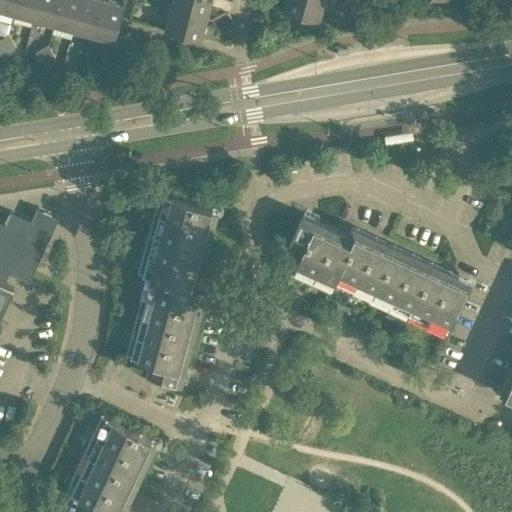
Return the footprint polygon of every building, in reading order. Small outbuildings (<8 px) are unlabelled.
[(0,0),(0,9),(13,13),(16,0),(0,0)] [(16,0),(13,13),(33,18),(38,0),(16,0)] [(38,0),(33,18),(53,24),(59,0),(38,0)] [(59,0),(53,24),(71,28),(70,32),(72,33),(81,0),(59,0)] [(93,34),(102,0),(81,0),(72,33),(75,34),(76,29),(93,34)] [(124,4),(109,0),(102,0),(93,34),(114,40),(124,4)] [(211,0),(172,0),(171,8),(207,18),(211,0)] [(318,18),(323,0),(284,0),(282,9),(318,18)] [(358,12),(351,0),(345,0),(343,2),(349,13),(354,14),(358,12)] [(351,0),(358,12),(366,7),(361,0),(351,0)] [(207,18),(171,8),(165,29),(201,38),(207,18)] [(228,28),(235,24),(228,12),(224,11),(219,14),(228,28)] [(228,28),(219,14),(212,18),(219,30),(223,31),(228,28)] [(0,46),(12,40),(8,33),(0,37),(0,46)] [(0,46),(0,53),(1,56),(2,56),(14,49),(15,45),(12,40),(0,46)] [(34,54),(37,59),(52,51),(48,43),(35,51),(34,54)] [(55,55),(52,51),(37,59),(41,66),(54,59),(55,55)] [(163,192),(152,232),(202,245),(213,205),(163,192)] [(0,326),(1,323),(0,322),(0,315),(13,287),(3,283),(8,271),(29,280),(58,216),(36,206),(30,218),(10,209),(4,222),(0,219),(0,326)] [(331,286),(335,277),(335,276),(351,240),(350,239),(314,223),(317,218),(304,212),(289,245),(301,250),(293,268),(331,286)] [(335,276),(335,277),(371,293),(392,248),(354,230),(350,239),(351,240),(335,276)] [(192,284),(192,283),(202,245),(152,232),(142,272),(152,274),(192,284)] [(429,265),(392,248),(371,293),(409,310),(429,265)] [(467,282),(429,265),(409,310),(447,328),(467,282)] [(152,274),(141,314),(190,327),(201,286),(192,283),(192,284),(152,274)] [(190,327),(141,314),(131,353),(149,358),(146,371),(181,380),(184,367),(180,366),(190,327)] [(105,415),(88,452),(134,474),(151,436),(105,415)] [(134,474),(88,452),(70,491),(116,511),(134,474)]
